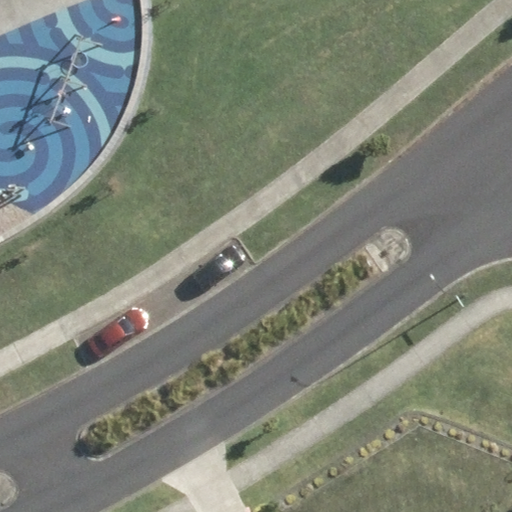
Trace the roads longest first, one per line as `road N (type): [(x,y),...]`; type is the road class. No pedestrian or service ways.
road 1 (tertiary): [(34,424),(194,338),(290,274),(511,99)]
road 2 (tertiary): [(511,204),(316,354),(68,503)]
